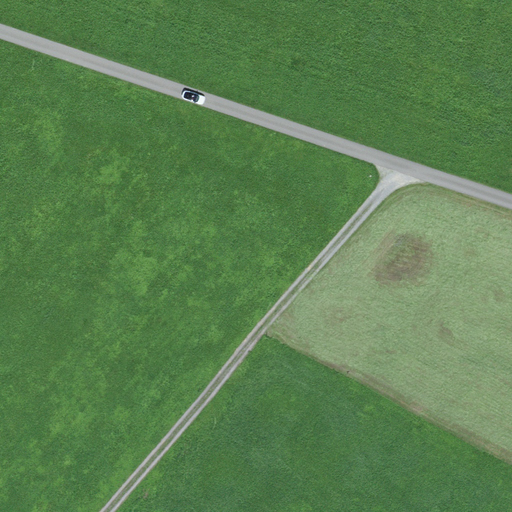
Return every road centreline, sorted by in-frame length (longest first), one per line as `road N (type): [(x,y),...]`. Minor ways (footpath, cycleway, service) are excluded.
road 1 (unclassified): [(0,28),(511,198)]
road 2 (track): [(107,511),(408,164)]
